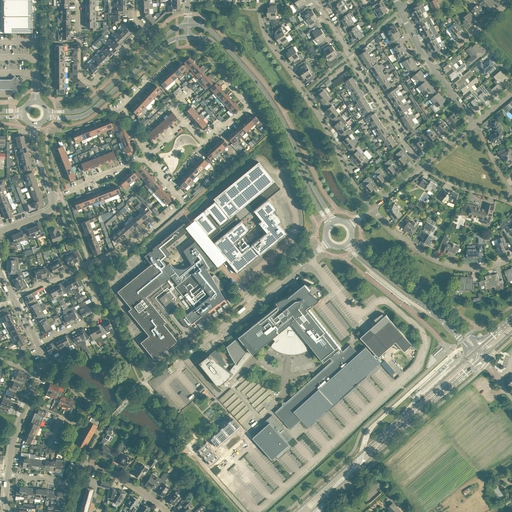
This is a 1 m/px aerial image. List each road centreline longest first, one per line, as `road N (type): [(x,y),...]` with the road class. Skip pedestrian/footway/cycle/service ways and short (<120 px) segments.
road 1 (tertiary): [(333,221),(280,116),(215,34),(188,24)]
road 2 (tertiary): [(187,37),(211,41),(236,68),(275,120),(328,225)]
road 3 (secondary): [(473,352),(294,511)]
road 4 (residential): [(370,208),(268,43),(259,0)]
road 5 (secondary): [(310,511),(482,358)]
road 6 (residential): [(421,166),(310,0)]
road 7 (residential): [(133,0),(141,36),(90,84),(80,77),(79,0)]
road 8 (unclassified): [(190,352),(328,242)]
road 9 (tertiary): [(188,24),(85,108),(45,109)]
road 10 (tertiary): [(43,119),(87,113),(170,40),(187,37)]
road 11 (residential): [(88,264),(121,255),(179,207),(146,158)]
road 12 (tertiary): [(344,246),(473,352)]
road 13 (tertiary): [(479,346),(350,241)]
road 14 (residential): [(511,257),(481,267),(445,263),(370,208)]
road 15 (unknown): [(249,294),(243,279),(283,247),(294,224),(280,175)]
